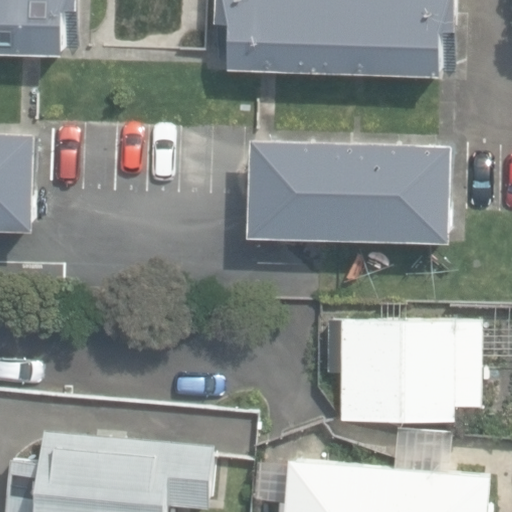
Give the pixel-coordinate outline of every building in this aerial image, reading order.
[(0,0),(0,46),(67,49),(69,6),(83,7),(82,0),(0,0)] [(234,64),(444,69),(444,26),(460,26),(460,0),(220,0),(220,17),(235,18),(234,64)] [(0,223),(40,225),(43,130),(0,128),(0,223)] [(255,230),(455,236),(457,139),(257,134),(255,230)] [(487,404),(486,315),(332,316),(332,365),(343,365),(344,415),(460,414),(460,404),(487,404)] [(108,511),(116,433),(49,427),(46,458),(16,455),(10,511),(108,511)] [(213,503),(219,442),(116,433),(108,511),(169,511),(170,499),(213,503)] [(288,511),(509,511),(511,487),(511,463),(308,446),(304,496),(290,495),(288,511)]
